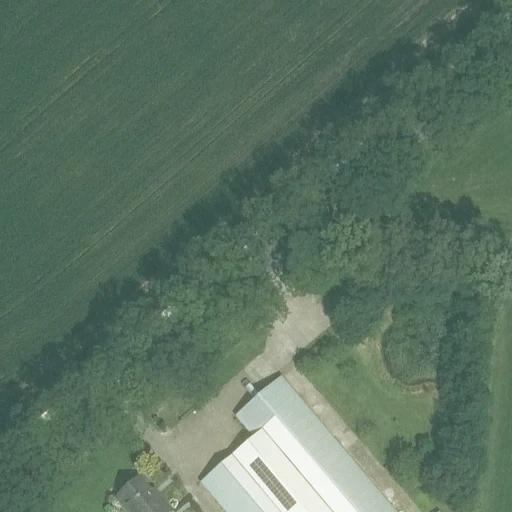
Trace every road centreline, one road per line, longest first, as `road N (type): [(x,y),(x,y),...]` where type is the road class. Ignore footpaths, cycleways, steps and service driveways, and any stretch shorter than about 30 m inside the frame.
road 1 (secondary): [(0,507),(312,218)]
road 2 (secondary): [(312,218),(511,45)]
road 3 (unclassified): [(312,218),(347,239),(511,253)]
